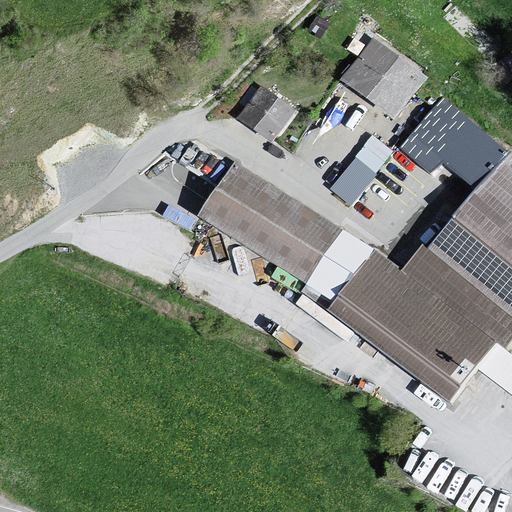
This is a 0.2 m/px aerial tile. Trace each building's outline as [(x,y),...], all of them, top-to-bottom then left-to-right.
[(429,81),(374,42),(345,81),(401,121),(429,81)] [(264,90),(242,120),(274,143),(296,113),(264,90)] [(511,160),(436,104),(407,142),(481,197),(431,263),(511,323),(511,160)] [(331,186),(353,203),(394,149),(373,132),(331,186)] [(453,404),(489,352),(231,172),(195,224),(453,404)]
